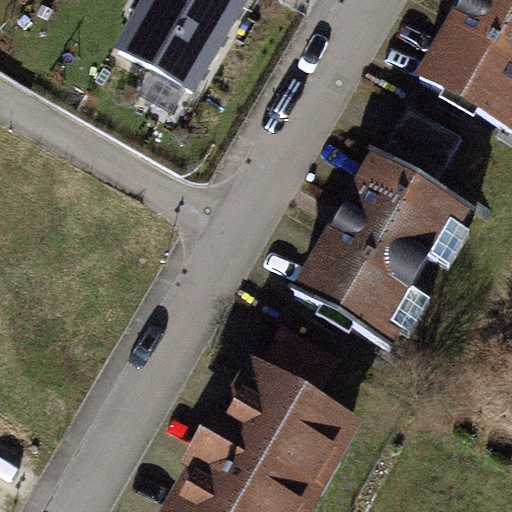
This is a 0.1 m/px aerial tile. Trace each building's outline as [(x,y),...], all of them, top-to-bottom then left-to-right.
[(251,0),(148,0),(119,53),(197,96),(251,0)] [(511,0),(472,0),(425,84),(511,133),(511,0)] [(412,111),(383,161),(437,192),(466,143),(412,111)] [(380,160),(300,302),(394,355),(404,337),(415,343),(435,309),(424,302),(444,268),(456,275),(475,241),(463,234),(475,213),(437,192),(383,161),(380,160)] [(290,331),(259,384),(312,414),(343,362),(290,331)] [(205,475),(183,511),(289,511),(300,495),(302,496),(331,446),(341,452),(354,430),(329,416),(326,422),(312,414),(259,384),(258,383),(236,421),(230,417),(199,472),(205,475)]
